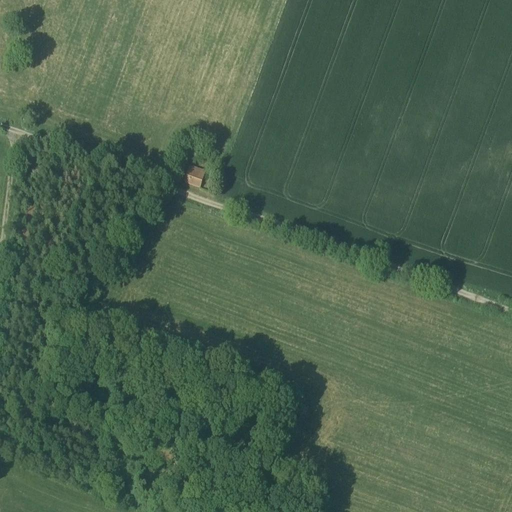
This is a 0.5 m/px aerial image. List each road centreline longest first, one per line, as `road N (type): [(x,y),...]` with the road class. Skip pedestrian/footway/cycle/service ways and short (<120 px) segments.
road 1 (track): [(511,311),(0,127)]
road 2 (track): [(21,134),(0,279)]
